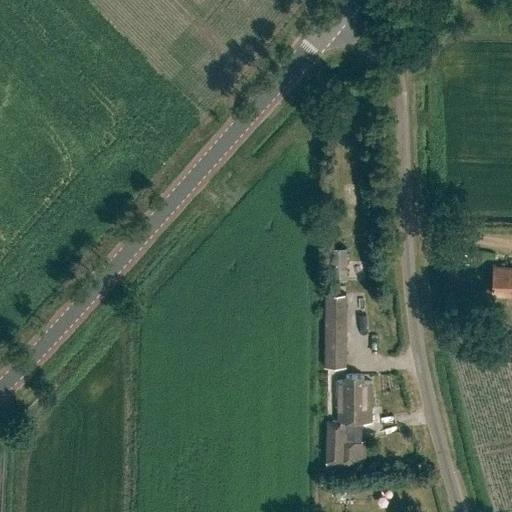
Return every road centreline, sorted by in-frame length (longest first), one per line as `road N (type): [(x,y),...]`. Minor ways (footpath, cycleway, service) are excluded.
road 1 (unclassified): [(458,511),(418,350),(401,95),(389,56),(346,5)]
road 2 (secondary): [(0,384),(346,5)]
